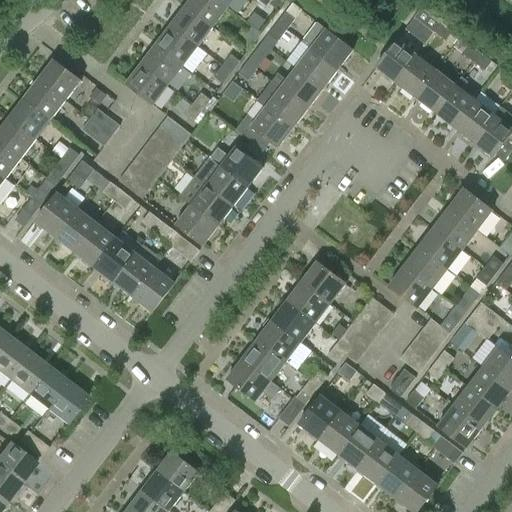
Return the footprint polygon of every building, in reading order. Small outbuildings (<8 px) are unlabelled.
[(190,0),(186,6),(213,27),(228,8),(217,0),(190,0)] [(217,0),(228,8),(234,0),(255,0),(266,8),(271,3),(280,9),(286,0),(217,0)] [(171,26),(199,47),(213,27),(186,6),(171,26)] [(422,8),(414,18),(435,33),(442,23),(422,8)] [(295,20),(286,12),(277,23),(287,30),(295,20)] [(354,50),(326,29),(318,22),(302,42),(311,49),(339,70),(354,50)] [(286,31),(287,30),(277,23),(269,34),(279,41),(283,36),(286,31)] [(446,41),(453,32),(442,23),(435,33),(446,41)] [(156,45),(184,66),(199,47),(171,26),(156,45)] [(243,38),(253,45),(262,33),(253,26),(243,38)] [(396,83),(417,55),(397,40),(376,67),(396,83)] [(141,64),(169,85),(184,66),(156,45),(141,64)] [(481,53),(470,45),(463,54),(473,62),(481,53)] [(296,68),(324,89),(339,70),(311,49),(296,68)] [(266,58),(256,51),(248,62),(257,69),(266,58)] [(484,71),(492,61),(481,53),(473,62),(484,71)] [(240,62),(231,55),(223,65),(232,72),(240,62)] [(417,55),(396,83),(415,98),(437,70),(417,55)] [(38,79),(66,101),(81,81),(53,60),(38,79)] [(239,73),(248,81),(257,69),(248,62),(239,73)] [(169,85),(141,64),(126,85),(153,106),(169,85)] [(214,77),(223,84),(232,72),(223,65),(214,77)] [(278,74),(272,81),(281,88),(281,87),(309,109),(324,89),(296,68),(287,80),(278,74)] [(437,70),(415,98),(435,112),(456,85),(437,70)] [(511,76),(508,74),(501,83),(511,91),(511,76)] [(454,127),(475,100),(462,90),(468,82),(461,77),(456,85),(435,112),(454,127)] [(23,99),(51,120),(66,101),(38,79),(23,99)] [(309,109),(281,87),(281,88),(272,81),(258,100),(266,107),(267,106),(294,127),(309,109)] [(106,95),(97,88),(91,96),(100,103),(106,95)] [(211,100),(201,93),(193,104),(202,111),(211,100)] [(8,118),(36,139),(51,120),(23,99),(8,118)] [(475,100),(454,127),(473,142),(495,115),(475,100)] [(184,115),(194,123),(202,111),(193,104),(184,115)] [(267,106),(266,107),(255,121),(248,115),(236,131),(263,152),(271,142),(278,148),(294,127),(267,106)] [(495,115),(473,142),(493,157),(496,155),(504,161),(511,150),(511,115),(501,107),(495,115)] [(90,119),(112,136),(120,126),(98,109),(90,119)] [(161,126),(184,144),(191,135),(168,117),(161,126)] [(0,128),(0,142),(21,159),(36,139),(8,118),(0,128)] [(112,136),(90,119),(82,130),(105,146),(112,136)] [(154,135),(177,153),(184,144),(161,126),(154,135)] [(177,153),(154,135),(147,144),(170,162),(177,153)] [(0,173),(7,178),(21,159),(0,142),(0,173)] [(170,162),(147,144),(140,153),(164,171),(170,162)] [(211,158),(249,187),(264,168),(236,146),(228,156),(218,149),(211,158)] [(79,155),(70,148),(62,159),(71,165),(79,155)] [(164,171),(140,153),(133,162),(157,180),(164,171)] [(195,176),(234,206),(249,187),(211,158),(210,159),(209,158),(195,176)] [(47,178),(56,185),(71,165),(62,159),(47,178)] [(95,170),(83,160),(67,181),(79,190),(95,170)] [(157,180),(133,162),(126,171),(150,189),(157,180)] [(150,189),(126,171),(119,181),(142,199),(150,189)] [(7,178),(0,173),(0,204),(0,205),(15,185),(7,178)] [(234,206),(195,176),(180,197),(190,205),(191,204),(219,225),(234,206)] [(32,198),(41,205),(56,185),(47,178),(32,198)] [(115,200),(122,191),(111,182),(104,192),(115,200)] [(448,208),(477,230),(493,210),(464,188),(448,208)] [(122,191),(115,200),(126,208),(133,199),(122,191)] [(56,237),(78,208),(58,193),(36,221),(56,237)] [(23,209),(33,216),(41,205),(32,198),(23,209)] [(203,246),(219,225),(191,204),(190,205),(176,224),(203,246)] [(78,208),(56,237),(76,252),(98,223),(78,208)] [(477,230),(448,208),(434,227),(463,250),(477,230)] [(150,212),(142,222),(153,231),(161,221),(150,212)] [(164,239),(172,229),(161,221),(153,231),(164,239)] [(98,223),(76,252),(95,266),(117,238),(98,223)] [(463,250),(434,227),(419,247),(448,269),(463,250)] [(511,232),(507,239),(500,248),(509,255),(511,251),(511,232)] [(169,244),(192,261),(200,250),(178,233),(169,244)] [(117,238),(95,266),(114,281),(136,253),(117,238)] [(404,266),(433,288),(448,269),(419,247),(404,266)] [(136,253),(114,281),(133,296),(155,268),(136,253)] [(503,264),(494,257),(485,267),(495,274),(503,264)] [(302,282),(331,303),(346,284),(317,262),(302,282)] [(496,283),(506,291),(511,283),(511,264),(496,283)] [(433,288),(404,266),(389,286),(418,308),(433,288)] [(477,279),(486,286),(495,274),(485,267),(477,279)] [(155,268),(133,296),(153,311),(175,283),(155,268)] [(331,303),(302,282),(287,301),(316,323),(331,303)] [(473,302),(464,295),(456,306),(465,313),(473,302)] [(365,307),(387,324),(394,314),(373,297),(365,307)] [(316,323),(287,301),(272,320),(301,342),(316,323)] [(504,320),(481,303),(474,313),(496,330),(504,320)] [(447,318),(456,325),(465,313),(456,306),(447,318)] [(387,324),(365,307),(357,317),(379,334),(387,324)] [(465,324),(488,341),(496,330),(474,313),(465,324)] [(379,334),(357,317),(350,326),(372,343),(379,334)] [(423,329),(442,343),(450,333),(431,318),(423,329)] [(301,342),(272,320),(257,339),(286,361),(301,342)] [(372,343),(350,326),(342,336),(364,353),(372,343)] [(0,328),(0,352),(11,338),(0,328)] [(442,343),(423,329),(416,338),(435,353),(442,343)] [(364,353),(342,336),(327,356),(337,364),(345,354),(357,363),(364,353)] [(11,338),(0,352),(0,372),(9,380),(30,352),(11,338)] [(408,348),(427,362),(435,353),(416,338),(408,348)] [(286,361),(257,339),(242,359),(271,381),(286,361)] [(483,367),(511,389),(511,388),(511,358),(498,347),(483,367)] [(427,362),(408,348),(401,358),(419,373),(427,362)] [(454,359),(445,351),(436,362),(446,370),(454,359)] [(30,352),(9,380),(28,394),(49,367),(30,352)] [(271,381),(242,359),(227,379),(256,401),(263,392),(273,400),(280,390),(270,382),(271,381)] [(427,373),(437,381),(446,370),(436,362),(427,373)] [(338,373),(339,374),(349,381),(357,371),(346,363),(338,373)] [(49,367),(28,394),(47,409),(68,381),(49,367)] [(468,387),(496,408),(511,389),(483,367),(468,387)] [(328,376),(318,369),(310,380),(319,387),(328,376)] [(403,370),(390,388),(401,397),(415,378),(403,370)] [(301,391),(310,398),(319,387),(310,380),(301,391)] [(68,381),(47,409),(67,424),(88,396),(68,381)] [(378,403),(386,393),(374,384),(366,394),(378,403)] [(453,406),(482,427),(496,408),(468,387),(453,406)] [(406,402),(415,409),(424,398),(414,390),(406,402)] [(386,393),(378,403),(389,411),(396,401),(386,393)] [(278,418),(289,426),(306,404),(295,396),(278,418)] [(319,440),(341,411),(321,396),(299,424),(319,440)] [(482,427),(453,406),(438,426),(466,448),(482,427)] [(341,411),(319,440),(338,455),(360,426),(341,411)] [(0,427),(1,429),(8,420),(0,413),(0,427)] [(413,414),(405,424),(416,433),(424,422),(413,414)] [(16,425),(8,420),(1,429),(13,438),(20,429),(16,425)] [(427,441),(435,431),(424,422),(416,433),(427,441)] [(360,426),(338,455),(357,470),(379,441),(360,426)] [(18,442),(40,459),(48,448),(27,431),(18,442)] [(454,464),(455,463),(462,453),(441,436),(432,447),(454,464)] [(376,484),(398,455),(379,441),(357,470),(376,484)] [(0,453),(0,467),(21,484),(36,464),(8,442),(0,453)] [(157,471),(185,492),(199,472),(172,452),(157,471)] [(396,499),(418,470),(398,455),(376,484),(396,499)] [(21,484),(0,467),(0,497),(7,503),(21,484)] [(418,470),(396,499),(412,511),(417,511),(438,486),(418,470)] [(143,490),(170,511),(185,492),(157,471),(143,490)] [(128,509),(132,511),(169,511),(170,511),(143,490),(128,509)] [(210,511),(227,511),(236,501),(225,493),(210,511)]
